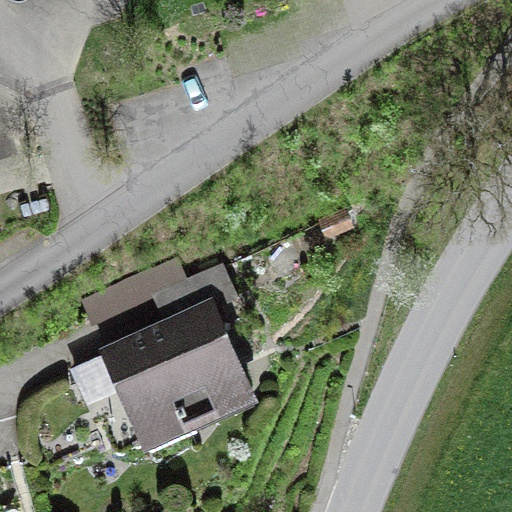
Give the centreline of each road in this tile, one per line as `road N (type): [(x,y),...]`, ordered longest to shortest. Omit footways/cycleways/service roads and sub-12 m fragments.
road 1 (residential): [(449,0),(0,292)]
road 2 (tertiary): [(355,511),(444,312),(511,204)]
